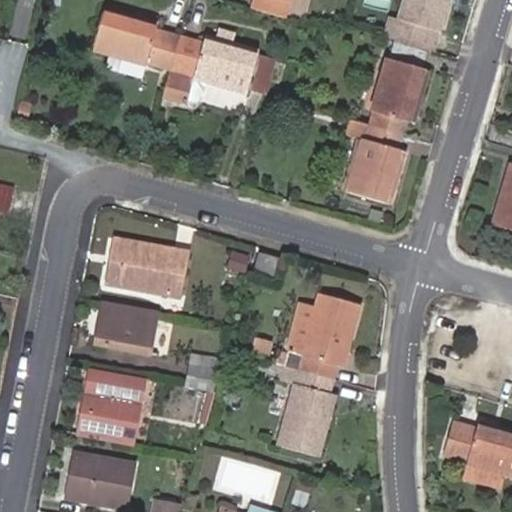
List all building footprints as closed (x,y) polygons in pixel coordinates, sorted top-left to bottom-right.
[(253,0),(250,11),(285,21),(290,0),(253,0)] [(393,18),(388,37),(396,40),(429,50),(436,28),(440,29),(448,0),(404,0),(399,20),(393,18)] [(171,72),(180,38),(157,31),(159,23),(106,9),(94,52),(147,66),(147,65),(171,72)] [(337,11),(321,10),(321,20),(337,21),(337,11)] [(218,40),(233,45),(237,33),(219,28),(216,40),(218,40)] [(171,72),(164,97),(188,105),(188,101),(199,105),(202,100),(207,83),(247,95),(249,90),(269,95),(278,61),(257,55),(259,52),(233,45),(218,40),(216,40),(206,37),(204,44),(180,38),(171,72)] [(354,121),(403,136),(407,123),(410,124),(427,71),(424,70),(430,50),(429,50),(396,40),(389,60),(388,60),(373,111),(359,106),(354,121)] [(147,66),(109,56),(106,68),(144,78),(147,66)] [(29,106),(21,104),(18,118),(27,119),(29,106)] [(399,150),(403,136),(354,121),(350,120),(346,135),(364,141),(349,193),(387,203),(403,151),(399,150)] [(511,165),(494,225),(511,230),(511,165)] [(0,213),(9,215),(15,189),(0,185),(0,213)] [(179,298),(186,255),(115,241),(108,285),(179,298)] [(243,272),(247,258),(233,253),(229,267),(243,272)] [(272,277),(277,260),(259,255),(253,272),(272,277)] [(283,366),(333,380),(337,365),(344,367),(361,306),(319,294),(315,306),(299,302),(286,351),(283,366)] [(150,355),(157,313),(104,302),(96,345),(150,355)] [(283,366),(286,351),(278,350),(276,363),(281,365),(283,366)] [(276,363),(262,360),(260,367),(280,373),(281,365),(276,363)] [(283,366),(281,365),(280,373),(277,382),(294,386),(277,445),(319,457),(336,396),(329,394),(333,380),(283,366)] [(187,387),(213,391),(216,371),(191,366),(187,387)] [(145,379),(91,369),(90,378),(144,388),(145,379)] [(80,435),(133,445),(144,388),(90,378),(80,435)] [(477,467),(511,477),(511,432),(479,423),(477,431),(454,424),(443,458),(469,465),(477,467)] [(126,510),(135,465),(75,454),(66,499),(126,510)] [(477,467),(469,465),(464,480),(494,489),(499,474),(477,467)] [(312,484),(298,480),(291,504),(306,509),(312,484)] [(153,511),(177,511),(179,504),(156,500),(153,511)]
